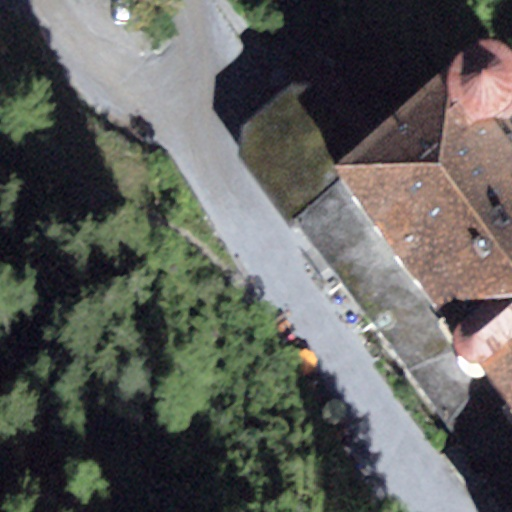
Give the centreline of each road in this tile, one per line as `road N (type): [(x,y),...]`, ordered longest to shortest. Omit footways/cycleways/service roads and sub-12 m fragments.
road 1 (unclassified): [(189,0),(186,132),(439,511)]
road 2 (track): [(181,93),(100,47),(75,0)]
